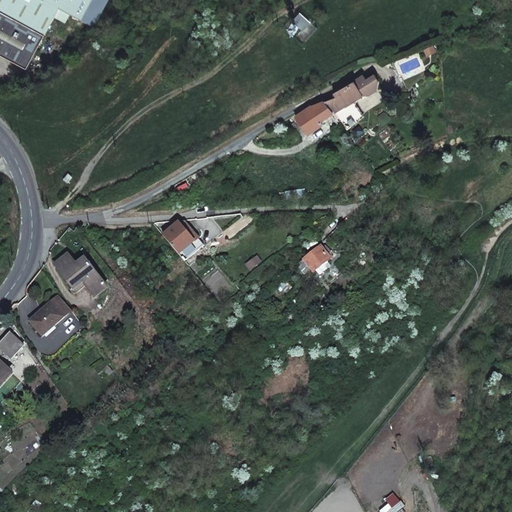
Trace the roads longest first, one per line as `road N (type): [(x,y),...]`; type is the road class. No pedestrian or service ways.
road 1 (track): [(303,0),(212,73),(135,117),(70,196),(33,226)]
road 2 (track): [(480,276),(395,393),(282,511)]
road 3 (unclassified): [(365,69),(100,219)]
road 4 (unclassified): [(345,206),(100,219)]
road 5 (track): [(511,137),(459,139),(386,176),(359,200)]
